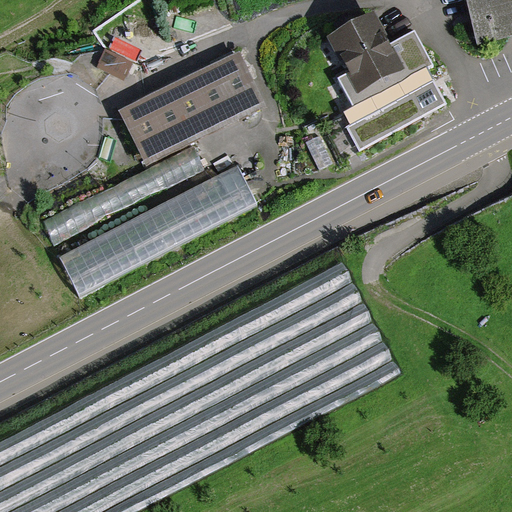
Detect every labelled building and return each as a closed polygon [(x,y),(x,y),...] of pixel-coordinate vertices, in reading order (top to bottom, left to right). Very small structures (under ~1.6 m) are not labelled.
[(511,0),(468,0),(482,52),(511,43),(511,0)] [(361,100),(411,74),(383,19),(333,44),(361,100)] [(268,112),(241,58),(128,114),(154,168),(268,112)] [(55,247),(209,172),(200,154),(46,229),(55,247)] [(83,301),(259,207),(238,169),(62,263),(83,301)]
